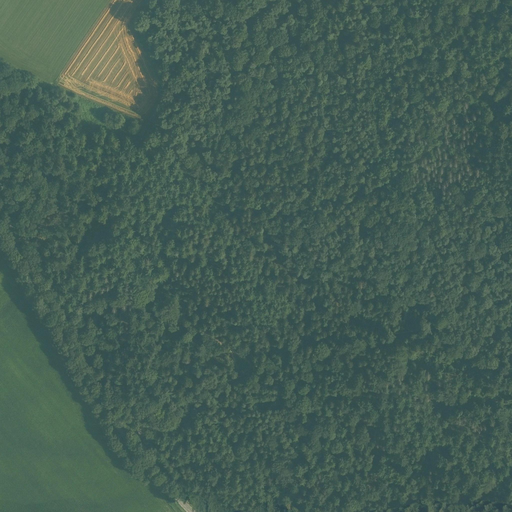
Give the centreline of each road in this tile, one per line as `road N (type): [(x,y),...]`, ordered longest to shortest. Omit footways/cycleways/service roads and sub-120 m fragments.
road 1 (tertiary): [(191,511),(115,423),(0,209)]
road 2 (track): [(230,348),(464,511)]
road 3 (track): [(0,66),(9,96),(45,120),(60,149),(113,187),(151,269)]
road 4 (track): [(245,196),(204,171),(306,0)]
road 5 (track): [(425,328),(323,345),(190,395)]
road 6 (track): [(404,302),(245,196)]
road 7 (track): [(379,0),(511,98)]
